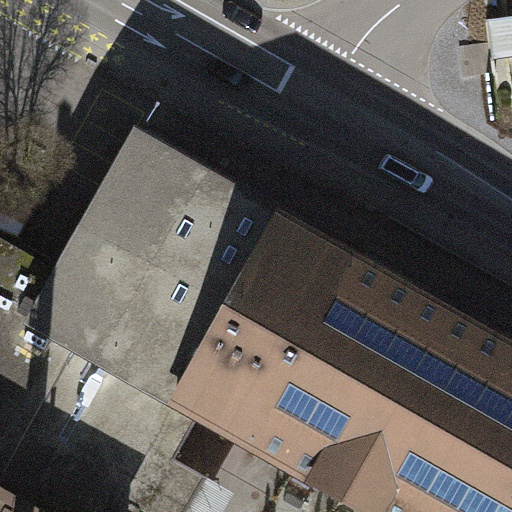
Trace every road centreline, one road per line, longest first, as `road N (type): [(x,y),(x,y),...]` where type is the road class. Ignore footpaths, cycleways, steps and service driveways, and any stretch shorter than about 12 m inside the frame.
road 1 (secondary): [(315,100),(511,208)]
road 2 (secondary): [(135,0),(315,100)]
road 3 (tertiary): [(404,0),(370,28),(315,100)]
